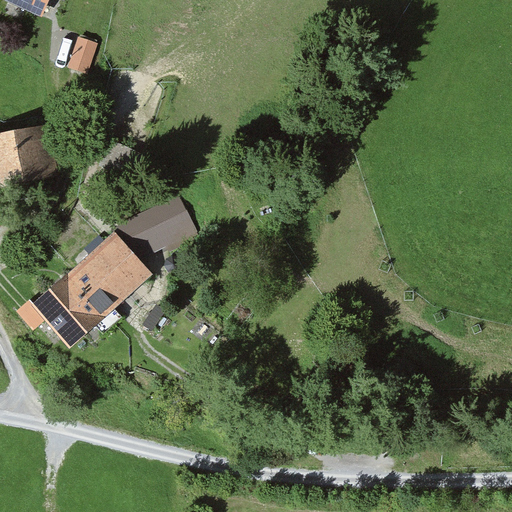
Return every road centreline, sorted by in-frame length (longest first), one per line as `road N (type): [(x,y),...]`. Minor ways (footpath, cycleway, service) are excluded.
road 1 (track): [(0,426),(222,477),(345,495),(511,492)]
road 2 (track): [(0,248),(36,227),(61,196),(58,100)]
